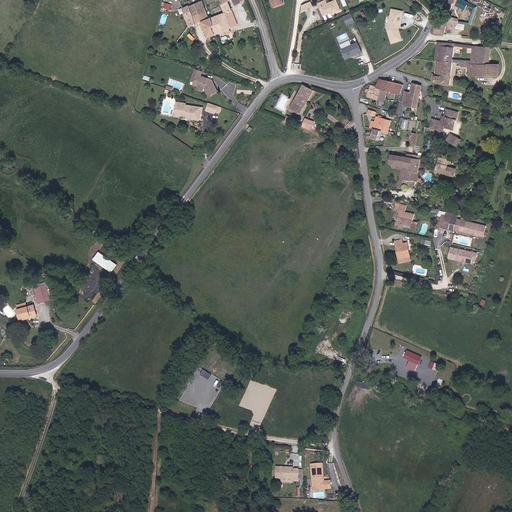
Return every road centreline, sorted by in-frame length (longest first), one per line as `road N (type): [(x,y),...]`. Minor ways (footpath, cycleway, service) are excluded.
road 1 (unclassified): [(276,81),(68,353),(48,370),(0,372)]
road 2 (unclassified): [(358,114),(380,276),(334,443),(359,511)]
road 3 (track): [(334,443),(246,434),(56,386),(48,370)]
road 4 (track): [(15,511),(56,386)]
road 5 (unclassified): [(358,82),(426,36),(443,0)]
